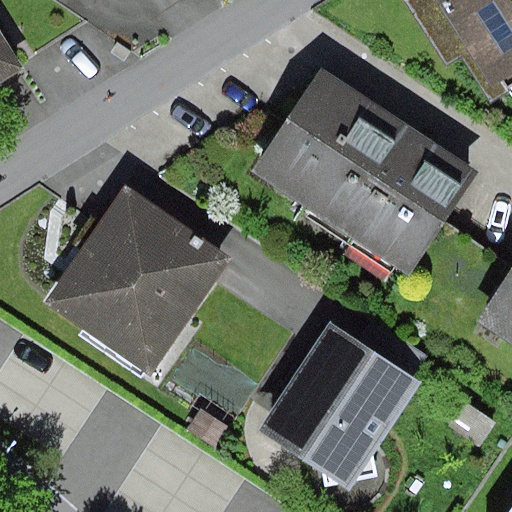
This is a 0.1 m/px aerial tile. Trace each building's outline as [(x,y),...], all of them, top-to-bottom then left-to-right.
[(511,0),(443,0),(428,10),(483,98),(511,79),(511,0)] [(0,99),(42,73),(0,7),(0,99)] [(325,68),(257,167),(310,203),(378,104),(325,68)] [(378,104),(310,203),(363,240),(432,141),(378,104)] [(432,141),(363,240),(414,274),(482,175),(432,141)] [(131,197),(56,307),(148,370),(223,259),(131,197)] [(511,282),(484,323),(511,341),(511,282)] [(339,334),(270,432),(326,464),(328,481),(373,475),(369,452),(412,385),(339,334)]
